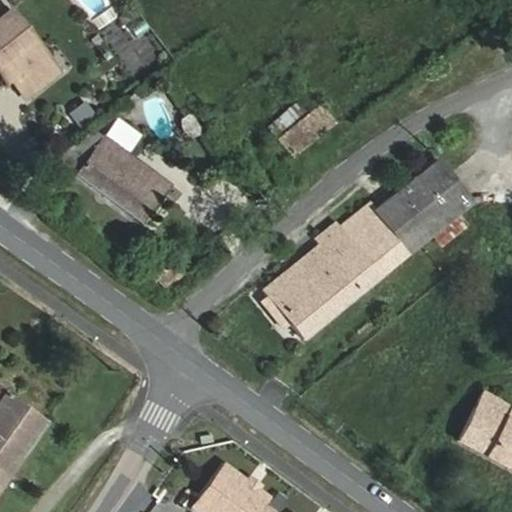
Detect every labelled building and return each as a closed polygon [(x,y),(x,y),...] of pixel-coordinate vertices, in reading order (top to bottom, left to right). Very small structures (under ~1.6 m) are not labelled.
[(0,54),(29,33),(10,9),(0,16),(0,54)] [(58,71),(29,33),(0,54),(0,78),(3,83),(8,80),(22,98),(58,71)] [(291,155),(332,121),(318,104),(303,116),(294,105),(268,127),(291,155)] [(90,106),(74,118),(82,129),(98,117),(90,106)] [(74,173),(102,135),(92,128),(55,159),(74,173)] [(154,176),(131,158),(102,135),(74,173),(127,213),(154,176)] [(263,288),(269,295),(292,322),(303,337),(470,202),(437,161),(376,209),(369,202),(339,227),(335,221),(312,239),(317,245),(263,288)] [(166,185),(154,176),(127,213),(139,221),(155,198),(166,185)] [(292,322),(269,295),(260,302),(283,329),(292,322)] [(0,483),(43,423),(0,391),(0,483)] [(511,408),(483,393),(457,441),(511,470),(511,408)] [(243,477),(220,460),(189,502),(203,511),(273,511),(271,510),(257,500),(263,492),(252,483),(243,477)] [(246,473),(243,477),(252,483),(255,479),(246,473)]
